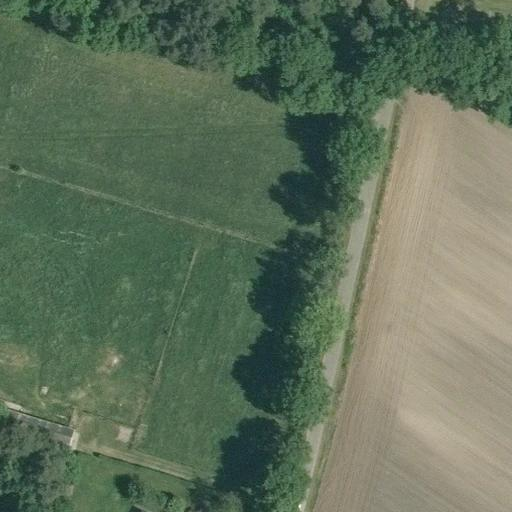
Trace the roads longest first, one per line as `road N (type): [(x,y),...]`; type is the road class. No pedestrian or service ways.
road 1 (unclassified): [(295,511),(405,0)]
road 2 (track): [(388,96),(121,19)]
